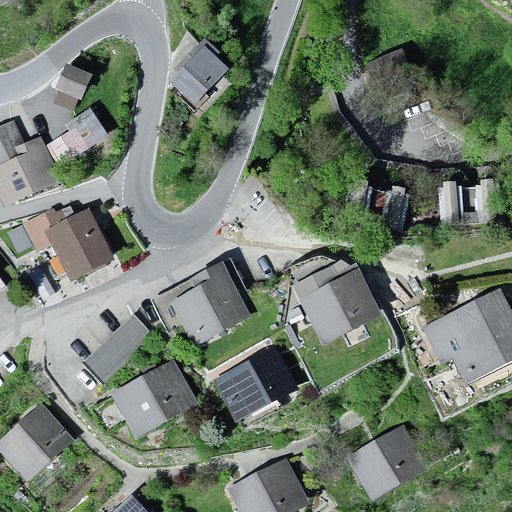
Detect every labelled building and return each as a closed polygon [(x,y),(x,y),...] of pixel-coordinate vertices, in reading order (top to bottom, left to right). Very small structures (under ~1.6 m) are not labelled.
[(24,0),(0,0),(0,12),(1,14),(24,0)] [(231,70),(207,47),(175,81),(199,104),(231,70)] [(401,51),(369,63),(381,94),(413,82),(401,51)] [(90,82),(62,72),(53,97),(81,107),(90,82)] [(108,136),(91,108),(65,124),(70,132),(49,145),(62,165),(108,136)] [(0,167),(32,153),(28,144),(17,120),(0,127),(0,167)] [(62,182),(42,138),(28,144),(32,153),(0,167),(0,204),(2,209),(62,182)] [(119,262),(92,211),(48,234),(74,285),(119,262)] [(379,317),(355,269),(337,263),(294,284),(324,344),(379,317)] [(257,314),(225,266),(168,303),(200,351),(257,314)] [(511,363),(511,312),(500,289),(424,327),(443,364),(454,359),(468,386),(511,363)] [(153,337),(133,316),(82,363),(103,385),(153,337)] [(306,383),(281,340),(216,378),(241,421),(306,383)] [(202,402),(177,354),(114,388),(140,436),(202,402)] [(77,441),(45,403),(0,440),(0,455),(25,485),(77,441)] [(436,463),(408,420),(351,456),(379,499),(436,463)] [(298,511),(312,505),(288,458),(227,491),(238,511),(298,511)] [(153,511),(134,491),(111,511),(153,511)]
